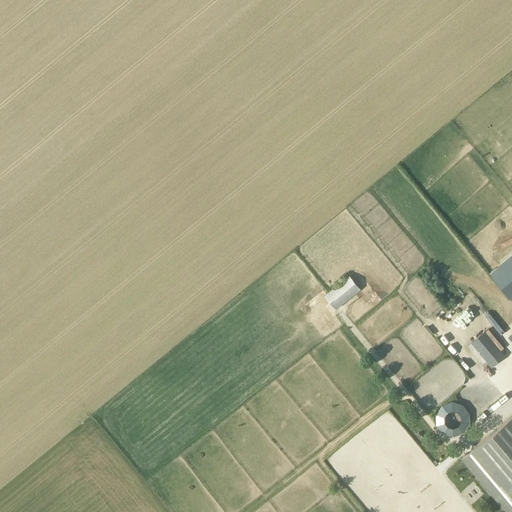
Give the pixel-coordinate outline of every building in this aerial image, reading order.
[(511,253),(490,271),(511,298),(511,253)] [(338,311),(362,292),(350,279),(328,299),(338,311)] [(322,326),(328,320),(321,312),(315,318),(322,326)] [(468,342),(491,366),(504,354),(481,330),(468,342)] [(464,403),(482,388),(478,383),(460,398),(464,403)] [(469,433),(467,403),(436,405),(437,434),(469,433)] [(509,511),(511,511),(511,415),(463,456),(509,511)]
